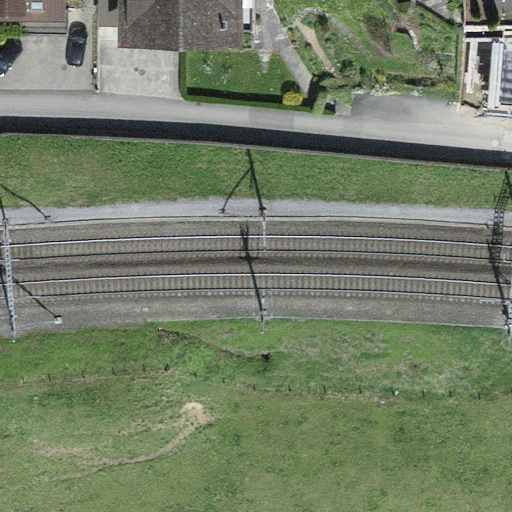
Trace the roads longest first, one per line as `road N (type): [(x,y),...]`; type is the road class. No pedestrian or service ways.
road 1 (unclassified): [(511,148),(147,116)]
road 2 (track): [(0,112),(147,116)]
